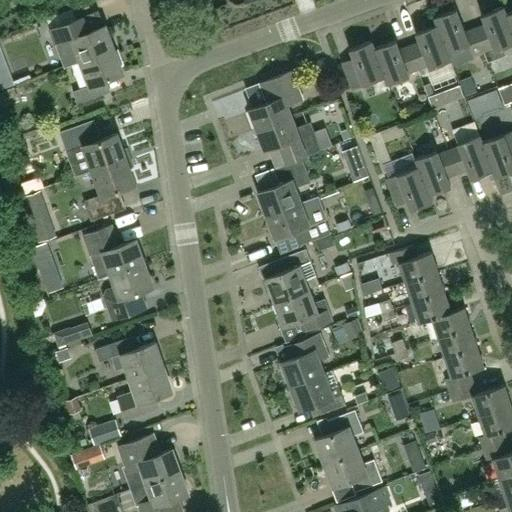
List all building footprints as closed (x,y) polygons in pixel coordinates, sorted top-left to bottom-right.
[(485,24),(476,28),(485,51),(483,52),(487,63),(506,56),(503,48),(511,44),(511,29),(511,28),(507,14),(504,7),(482,15),(485,24)] [(485,51),(476,28),(465,32),(457,10),(435,18),(437,25),(443,39),(445,38),(450,53),(470,45),(474,56),(483,52),(485,51)] [(115,48),(106,24),(90,30),(85,15),(51,28),(61,55),(74,50),(79,62),(115,48)] [(443,39),(437,25),(416,33),(419,41),(410,44),(419,68),(429,64),(430,68),(452,60),(450,53),(445,38),(443,39)] [(396,40),(375,47),(380,62),(385,77),(387,84),(410,75),(408,72),(419,68),(410,44),(400,48),(396,40)] [(380,62),(375,47),(372,41),(351,49),(354,58),(343,62),(353,89),(385,77),(380,62)] [(79,62),(87,86),(74,90),(79,103),(106,93),(101,81),(124,72),(115,48),(79,62)] [(0,56),(0,90),(12,86),(0,56)] [(270,79),(277,98),(251,108),(259,128),(294,115),(289,103),(303,98),(292,70),(270,79)] [(453,87),(434,94),(428,97),(433,109),(465,97),(460,85),(459,85),(453,87)] [(298,126),(294,115),(259,128),(267,149),(293,139),(300,157),(323,148),(312,120),(298,126)] [(93,170),(127,158),(118,131),(98,139),(91,120),(62,131),(68,150),(84,144),(93,170)] [(481,135),(479,135),(474,124),(453,132),(458,146),(450,149),(458,172),(469,169),(472,178),(493,170),(488,156),(489,156),(484,142),(481,135)] [(39,125),(22,131),(25,139),(42,133),(39,125)] [(350,127),(340,131),(344,140),(353,136),(350,127)] [(511,131),(484,142),(489,156),(488,156),(493,170),(496,178),(511,172),(511,131)] [(17,158),(29,154),(24,138),(11,143),(17,158)] [(458,172),(450,149),(440,153),(438,150),(416,159),(419,166),(424,180),(426,179),(431,193),(452,185),(448,176),(458,172)] [(127,158),(93,170),(102,194),(86,200),(93,219),(122,209),(116,191),(136,183),(127,158)] [(267,214),(302,201),(297,187),(312,181),(303,158),(275,168),(281,183),(259,191),(267,214)] [(424,180),(419,166),(388,178),(398,205),(408,200),(412,209),(434,201),(431,193),(426,179),(424,180)] [(25,195),(40,189),(42,189),(37,173),(19,179),(25,195)] [(40,189),(25,195),(22,196),(39,243),(57,237),(40,189)] [(302,201),(267,214),(277,238),(298,230),(303,243),(332,232),(326,218),(329,217),(320,194),(302,201)] [(348,219),(335,223),(339,232),(352,228),(348,219)] [(112,274),(145,262),(137,238),(119,244),(112,225),(85,234),(96,264),(107,260),(112,274)] [(30,248),(47,293),(55,290),(42,253),(49,251),(46,242),(30,248)] [(407,281),(438,270),(431,250),(417,255),(414,244),(391,252),(394,263),(400,261),(407,281)] [(284,270),(267,277),(276,301),(309,288),(320,284),(307,249),(279,259),(284,270)] [(347,261),(334,266),(338,275),(351,270),(347,261)] [(117,288),(109,291),(106,296),(114,319),(147,308),(141,291),(154,287),(145,262),(112,274),(117,288)] [(438,270),(407,281),(413,301),(445,290),(438,270)] [(309,288),(276,301),(285,325),(302,318),(307,330),(334,320),(326,298),(314,302),(309,288)] [(451,310),(445,290),(413,301),(420,321),(433,317),(451,310)] [(380,311),(392,308),(390,301),(378,305),(380,311)] [(464,305),(451,310),(433,317),(439,336),(471,326),(464,305)] [(344,310),(348,319),(357,316),(354,306),(344,310)] [(395,317),(392,308),(380,311),(383,321),(395,317)] [(343,323),(348,339),(363,334),(358,318),(343,323)] [(93,336),(88,322),(54,334),(59,348),(93,336)] [(477,345),(471,326),(439,336),(446,356),(477,345)] [(332,369),(324,372),(315,349),(324,345),(320,335),(297,344),(301,354),(283,361),(292,385),(333,369),(332,369)] [(127,366),(131,377),(164,366),(155,341),(132,349),(128,337),(97,348),(101,360),(111,357),(116,370),(127,366)] [(393,351),(405,347),(402,340),(391,344),(393,351)] [(477,345),(446,356),(452,376),(446,378),(450,389),(473,381),(469,371),(484,366),(477,345)] [(405,347),(393,351),(397,361),(408,358),(405,347)] [(164,366),(131,377),(135,390),(119,396),(127,419),(154,409),(150,398),(172,390),(164,366)] [(333,369),(292,385),(302,410),(319,403),(323,412),(346,404),(333,369)] [(476,392),(473,381),(450,389),(454,400),(473,394),(479,414),(510,404),(503,383),(476,392)] [(353,393),(357,405),(367,401),(363,390),(353,393)] [(402,392),(388,397),(393,409),(407,405),(402,392)] [(77,397),(64,401),(69,415),(82,410),(77,397)] [(511,425),(511,409),(510,404),(479,414),(486,434),(480,436),(483,447),(507,440),(503,429),(511,425)] [(325,462),(359,449),(354,436),(365,432),(356,409),(329,420),(333,431),(316,437),(325,462)] [(115,419),(88,428),(94,445),(121,436),(115,419)] [(434,432),(424,435),(427,444),(437,441),(434,432)] [(132,489),(182,472),(173,447),(154,454),(148,436),(122,445),(130,466),(124,468),(132,489)] [(511,450),(511,451),(507,440),(483,447),(487,459),(493,457),(499,477),(511,473),(511,450)] [(75,470),(93,463),(88,448),(70,455),(75,470)] [(364,463),(359,449),(325,462),(335,486),(352,480),(356,491),(384,481),(375,459),(364,463)] [(418,474),(424,491),(437,487),(430,470),(418,474)] [(189,493),(182,472),(132,489),(137,505),(143,503),(146,511),(175,511),(171,499),(189,493)] [(511,473),(499,477),(506,497),(511,494),(511,473)] [(386,486),(379,489),(350,500),(355,511),(391,511),(387,500),(391,498),(386,486)] [(459,491),(448,494),(451,504),(462,501),(459,491)]
